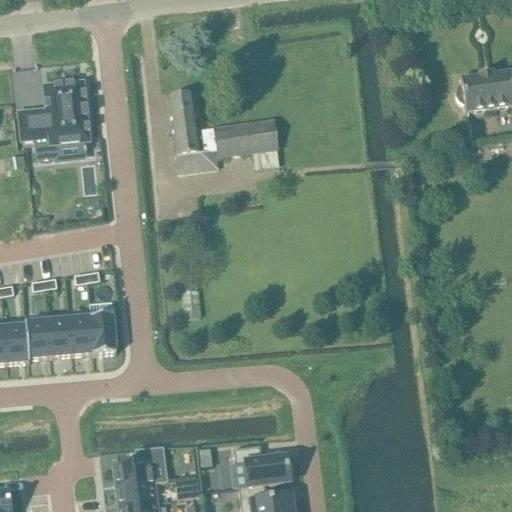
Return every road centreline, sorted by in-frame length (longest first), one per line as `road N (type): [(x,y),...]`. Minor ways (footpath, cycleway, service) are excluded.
road 1 (residential): [(144,384),(105,14)]
road 2 (residential): [(321,511),(303,370),(144,384)]
road 3 (residential): [(64,391),(75,511)]
